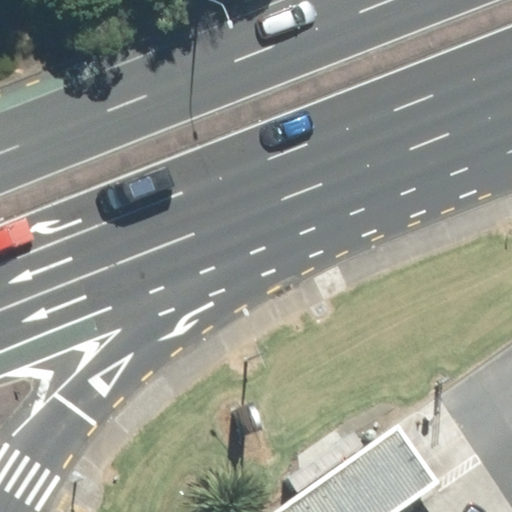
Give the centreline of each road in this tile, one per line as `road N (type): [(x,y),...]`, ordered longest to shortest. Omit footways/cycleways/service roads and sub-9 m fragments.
road 1 (primary): [(511,100),(195,228)]
road 2 (primary): [(195,228),(59,419),(11,511)]
road 3 (primary): [(0,106),(275,0)]
road 4 (primary): [(195,228),(0,293)]
